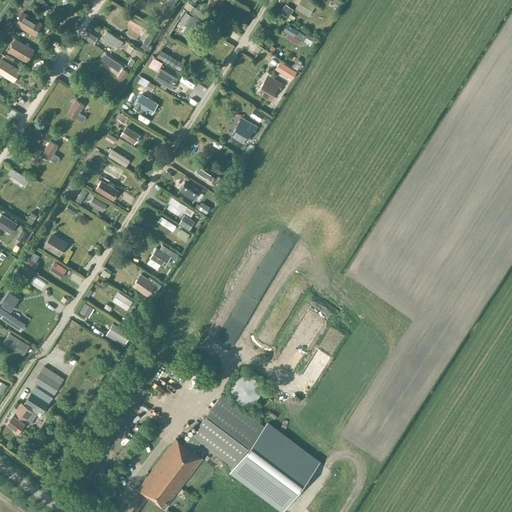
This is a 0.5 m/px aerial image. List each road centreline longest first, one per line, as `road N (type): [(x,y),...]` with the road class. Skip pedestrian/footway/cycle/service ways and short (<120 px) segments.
road 1 (residential): [(0,407),(56,337),(269,0)]
road 2 (residential): [(0,161),(102,0)]
